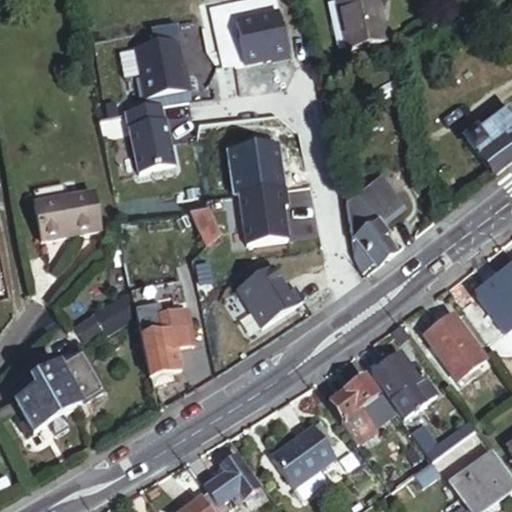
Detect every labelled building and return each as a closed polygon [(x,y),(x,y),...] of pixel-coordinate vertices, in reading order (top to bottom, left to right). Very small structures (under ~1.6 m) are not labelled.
[(348,54),(383,45),(371,0),(340,0),(342,5),(335,7),(348,54)] [(243,74),(288,62),(276,16),(231,27),(243,74)] [(100,96),(116,92),(111,67),(94,71),(100,96)] [(163,110),(117,117),(120,137),(128,135),(135,177),(172,171),(163,110)] [(495,187),(511,174),(511,118),(469,150),(495,187)] [(391,262),(378,242),(401,225),(379,196),(346,221),(362,285),(373,277),(376,281),(389,271),(386,266),(391,262)] [(47,254),(106,241),(98,204),(39,217),(47,254)] [(292,251),(294,254),(311,243),(302,229),(306,226),(300,216),(278,231),(280,235),(234,265),(246,285),(263,274),(261,271),(292,251)] [(210,259),(226,249),(214,227),(196,229),(210,259)] [(273,271),(232,298),(257,336),(298,309),(273,271)] [(509,345),(511,342),(511,284),(481,307),(509,345)] [(94,325),(104,343),(133,325),(129,302),(94,325)] [(458,392),(487,371),(455,327),(427,347),(458,392)] [(172,387),(184,384),(179,362),(196,359),(189,328),(163,334),(166,348),(143,353),(153,401),(174,396),(172,387)] [(401,337),(392,343),(401,355),(409,349),(401,337)] [(50,434),(65,424),(103,401),(81,365),(32,396),(37,404),(30,409),(19,416),(36,443),(50,434)] [(405,430),(436,408),(416,380),(411,383),(400,367),(373,385),(405,430)] [(368,431),(361,422),(378,410),(365,391),(330,415),(359,457),(377,444),(368,431)] [(30,409),(37,404),(32,396),(24,400),(30,409)] [(368,431),(391,415),(384,406),(378,410),(361,422),(368,431)] [(50,434),(57,446),(73,436),(65,424),(50,434)] [(327,456),(335,450),(322,432),(314,437),(327,456)] [(320,482),(337,470),(327,456),(314,437),(273,466),(296,499),(320,482)] [(499,511),(511,503),(511,491),(493,465),(450,496),(461,511),(499,511)] [(244,511),(262,500),(240,468),(221,481),(225,487),(218,492),(215,487),(204,495),(207,500),(205,501),(210,508),(212,511),(244,511)] [(320,482),(296,499),(305,510),(329,493),(320,482)]
